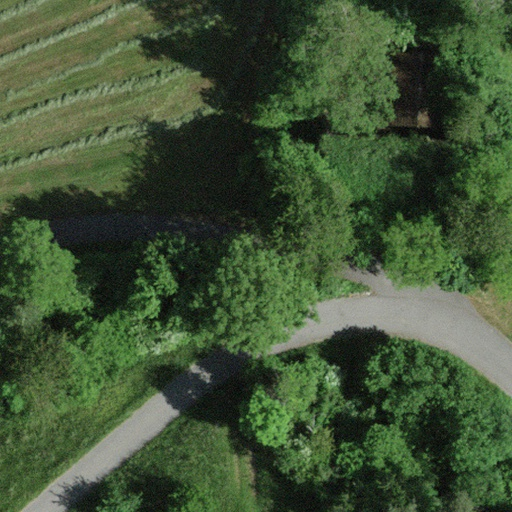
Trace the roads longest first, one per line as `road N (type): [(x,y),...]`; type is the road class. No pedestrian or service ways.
road 1 (unclassified): [(331,279),(216,356),(40,511)]
road 2 (track): [(0,251),(139,224),(262,247),(331,279)]
road 3 (residential): [(511,367),(450,307),(331,279)]
